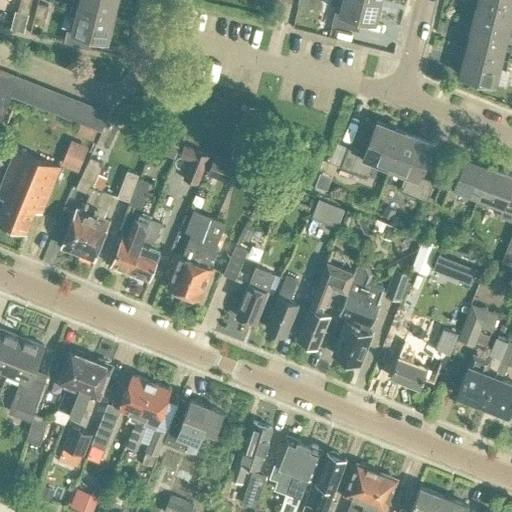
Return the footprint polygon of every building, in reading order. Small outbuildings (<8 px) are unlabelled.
[(31,0),(19,0),(17,9),(28,12),(31,0)] [(71,0),(71,2),(114,13),(117,0),(71,0)] [(381,0),(343,0),(341,11),(335,10),(332,22),(358,28),(361,17),(376,20),(381,0)] [(511,3),(496,0),(476,0),(471,21),(507,30),(511,14),(511,3)] [(32,20),(43,23),(48,4),(37,1),(32,20)] [(114,13),(71,2),(69,12),(76,14),(72,30),(66,28),(63,40),(90,47),(92,35),(108,39),(114,13)] [(471,21),(465,46),(508,57),(510,47),(503,45),(507,30),(471,21)] [(508,57),(465,46),(458,72),(494,81),(498,65),(505,67),(508,57)] [(0,85),(0,89),(9,93),(17,73),(7,69),(0,85)] [(9,93),(11,94),(19,97),(27,77),(17,73),(9,93)] [(19,97),(30,101),(38,81),(27,77),(19,97)] [(30,101),(40,105),(48,86),(38,81),(30,101)] [(493,82),(486,81),(483,92),(491,94),(493,82)] [(40,105),(50,109),(58,90),(48,86),(40,105)] [(9,93),(0,89),(0,120),(11,94),(9,93)] [(50,109),(61,113),(69,94),(58,90),(50,109)] [(61,113),(71,118),(79,98),(69,94),(61,113)] [(71,118),(81,122),(89,102),(79,98),(71,118)] [(81,122),(92,126),(100,106),(89,102),(81,122)] [(100,106),(92,126),(101,129),(110,110),(100,106)] [(373,159),(390,165),(404,130),(376,119),(363,151),(348,145),(340,165),(367,175),(373,159)] [(404,130),(390,165),(407,172),(400,189),(426,199),(434,179),(419,173),(432,141),(404,130)] [(69,133),(62,160),(81,165),(88,138),(69,133)] [(184,176),(198,182),(209,154),(195,149),(195,148),(184,143),(180,155),(190,159),(184,176)] [(0,206),(0,220),(26,230),(34,209),(41,212),(60,164),(15,147),(0,186),(0,196),(4,198),(0,206)] [(458,187),(478,195),(490,164),(464,154),(459,169),(447,165),(434,198),(451,204),(458,187)] [(219,178),(226,160),(214,155),(207,173),(219,178)] [(77,251),(102,188),(107,176),(98,172),(102,161),(90,156),(76,186),(89,191),(83,207),(77,205),(61,244),(77,251)] [(511,172),(490,164),(478,195),(503,204),(499,214),(511,219),(511,216),(511,190),(510,189),(511,183),(511,172)] [(117,195),(128,199),(138,173),(128,169),(117,195)] [(129,202),(140,206),(150,181),(139,177),(129,202)] [(278,209),(288,187),(272,179),(261,201),(278,209)] [(212,187),(208,211),(218,212),(221,188),(212,187)] [(102,188),(77,251),(93,257),(109,218),(103,215),(112,192),(102,188)] [(338,221),(345,203),(318,192),(310,210),(338,221)] [(111,263),(130,270),(151,217),(139,212),(130,236),(123,233),(111,263)] [(179,290),(183,291),(203,241),(202,240),(211,217),(199,212),(192,231),(196,232),(194,237),(190,236),(183,254),(177,252),(172,264),(171,264),(167,274),(171,276),(168,285),(171,286),(175,290),(179,290)] [(203,241),(183,291),(187,292),(190,296),(195,296),(198,297),(204,283),(208,284),(215,267),(208,264),(225,221),(213,216),(203,241)] [(151,217),(130,270),(148,277),(160,247),(153,245),(162,221),(151,217)] [(377,233),(390,238),(395,226),(382,221),(377,233)] [(244,224),(236,241),(240,242),(242,237),(249,239),(254,228),(244,224)] [(511,232),(503,254),(511,257),(511,232)] [(223,272),(234,277),(247,248),(236,243),(223,272)] [(439,249),(433,264),(471,279),(477,264),(439,249)] [(353,270),(327,260),(297,336),(305,339),(307,341),(311,343),(313,343),(317,344),(329,313),(321,310),(331,284),(345,290),(353,270)] [(236,313),(255,321),(268,290),(267,289),(274,272),(256,265),(249,282),(248,282),(236,313)] [(394,267),(384,294),(399,299),(409,272),(394,267)] [(265,325),(286,333),(298,302),(289,298),(297,277),(286,272),(265,325)] [(383,285),(354,274),(339,311),(347,314),(339,333),(341,334),(334,352),(358,362),(365,342),(368,343),(372,332),(362,328),(365,321),(370,323),(378,302),(376,301),(383,285)] [(471,302),(457,337),(474,343),(481,324),(491,328),(497,312),(471,302)] [(393,331),(405,336),(415,312),(403,307),(393,331)] [(0,369),(7,372),(22,334),(0,325),(0,369)] [(428,354),(427,354),(423,363),(398,354),(390,374),(420,386),(424,376),(434,380),(445,351),(450,353),(458,332),(443,326),(434,347),(431,346),(428,354)] [(22,334),(7,372),(21,378),(16,389),(21,391),(16,405),(32,411),(44,380),(32,375),(44,343),(22,334)] [(457,392),(483,402),(508,338),(500,357),(493,354),(491,358),(473,351),(457,392)] [(511,339),(508,338),(483,402),(508,412),(511,402),(511,380),(501,377),(507,361),(511,363),(511,339)] [(57,406),(69,411),(91,355),(84,353),(85,350),(74,346),(74,348),(71,347),(59,378),(67,381),(57,406)] [(91,355),(69,411),(80,415),(90,390),(98,394),(110,363),(108,362),(109,360),(98,356),(97,358),(91,355)] [(128,416),(136,419),(151,379),(132,371),(118,405),(130,410),(128,416)] [(151,379),(136,419),(126,443),(137,447),(149,417),(158,421),(171,387),(151,379)] [(224,410),(191,396),(183,414),(175,411),(164,439),(185,447),(189,438),(198,442),(204,427),(215,432),(224,410)] [(26,438),(40,442),(48,416),(34,411),(26,438)] [(92,442),(105,447),(115,421),(102,416),(92,442)] [(229,476),(242,480),(248,463),(258,467),(272,425),(253,418),(246,440),(242,439),(229,476)] [(62,456),(76,461),(80,452),(83,453),(91,432),(71,424),(63,446),(65,446),(62,456)] [(141,460),(152,465),(156,453),(157,453),(166,431),(155,427),(141,460)] [(275,486),(285,489),(304,440),(298,438),(297,435),(292,433),(289,434),(286,433),(276,461),(283,464),(275,486)] [(304,440),(285,489),(287,490),(279,511),(294,511),(300,496),(296,494),(304,472),(312,475),(323,447),(319,446),(318,443),(313,441),(311,443),(304,440)] [(311,511),(324,511),(346,456),(339,453),(338,451),(332,448),(329,450),(327,449),(315,479),(324,482),(311,511)] [(346,511),(358,511),(376,468),(368,466),(365,462),(360,462),(357,461),(345,492),(354,495),(346,511)] [(242,502),(255,506),(266,473),(253,468),(242,502)] [(376,468),(358,511),(371,511),(375,504),(384,507),(396,477),(393,475),(389,472),(385,472),(376,468)] [(431,511),(440,492),(420,484),(410,510),(411,510),(410,511),(431,511)] [(77,486),(70,504),(89,511),(90,511),(98,495),(77,486)] [(464,511),(468,503),(440,492),(431,511),(464,511)] [(163,511),(164,511),(189,511),(193,502),(170,493),(163,511)]
